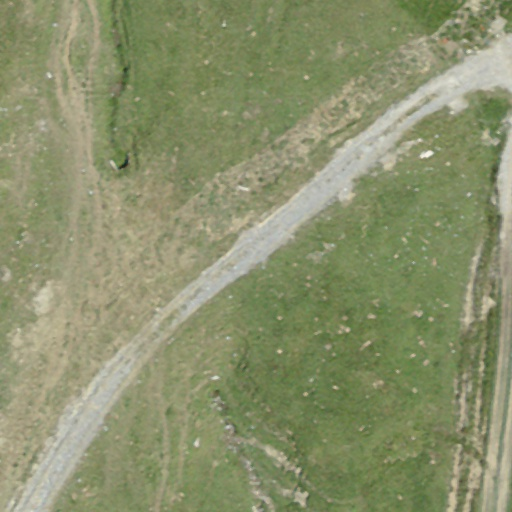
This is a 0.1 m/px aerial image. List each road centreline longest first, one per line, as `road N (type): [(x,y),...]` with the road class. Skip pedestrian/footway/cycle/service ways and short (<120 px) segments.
road 1 (track): [(511,68),(466,71),(343,152),(50,419),(0,505)]
road 2 (track): [(465,511),(511,169)]
